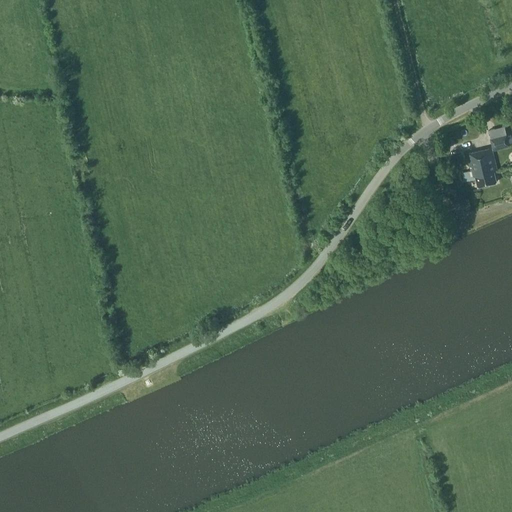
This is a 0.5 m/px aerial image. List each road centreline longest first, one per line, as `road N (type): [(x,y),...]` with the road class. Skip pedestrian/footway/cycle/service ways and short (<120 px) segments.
road 1 (unclassified): [(0,439),(276,302),(330,248),(407,144),(511,85)]
road 2 (track): [(427,128),(454,208),(511,202)]
